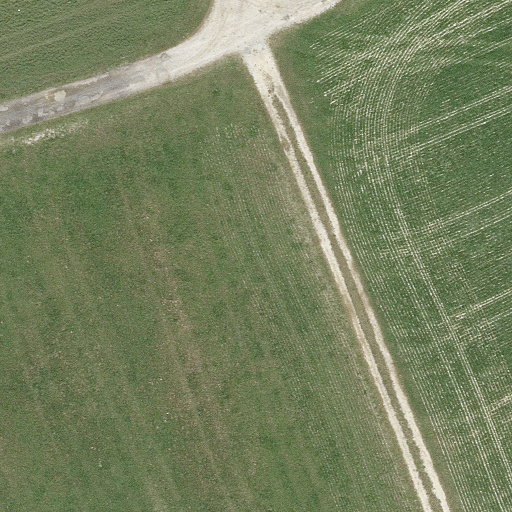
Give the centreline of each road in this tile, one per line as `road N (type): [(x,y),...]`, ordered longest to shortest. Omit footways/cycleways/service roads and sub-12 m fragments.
road 1 (track): [(314,0),(249,33),(431,511)]
road 2 (track): [(0,119),(249,33),(239,0)]
